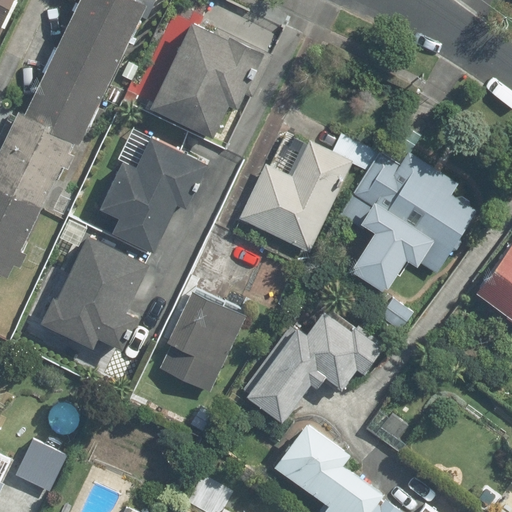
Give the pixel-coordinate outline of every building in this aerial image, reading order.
[(0,0),(0,33),(16,0),(0,0)] [(24,108),(0,156),(0,270),(11,276),(18,262),(24,265),(31,250),(25,247),(67,161),(73,164),(79,151),(73,148),(79,136),(85,139),(153,1),(151,0),(84,0),(31,111),(24,108)] [(199,17),(158,102),(220,132),(236,100),(244,104),(272,47),(236,29),(235,31),(220,24),(219,27),(199,17)] [(215,158),(157,131),(143,162),(129,156),(106,205),(125,214),(118,229),(161,248),(183,201),(193,206),(215,158)] [(357,157),(314,136),(296,173),(271,161),(244,216),(312,249),(357,157)] [(413,255),(439,272),(482,206),(456,190),(463,179),(412,146),(402,161),(386,150),(344,214),(366,228),(371,220),(381,227),(356,265),(388,286),(391,281),(394,283),(413,255)] [(156,258),(95,229),(65,292),(61,291),(45,324),(77,339),(79,335),(102,346),(107,334),(129,345),(144,312),(133,307),(156,258)] [(511,244),(482,287),(511,310),(511,244)] [(251,312),(199,285),(172,338),(176,340),(165,362),(213,386),(251,312)] [(416,310),(395,293),(380,312),(401,329),(416,310)] [(296,321),(246,386),(287,417),(317,378),(323,382),(333,370),(349,382),(363,362),(369,367),(388,342),(375,331),(361,322),(359,324),(332,304),(313,329),(304,322),(301,325),(296,321)] [(415,422),(393,406),(380,423),(403,439),(415,422)] [(314,415),(281,460),(331,496),(323,507),(329,511),(405,511),(408,508),(387,493),(391,487),(350,458),(358,447),(314,415)] [(38,436),(20,472),(52,487),(70,452),(38,436)] [(0,511),(0,497),(9,479),(5,477),(15,456),(0,448),(0,511)] [(255,511),(253,511),(252,511),(249,511),(241,508),(238,511),(237,511),(222,503),(217,511),(255,511)]
